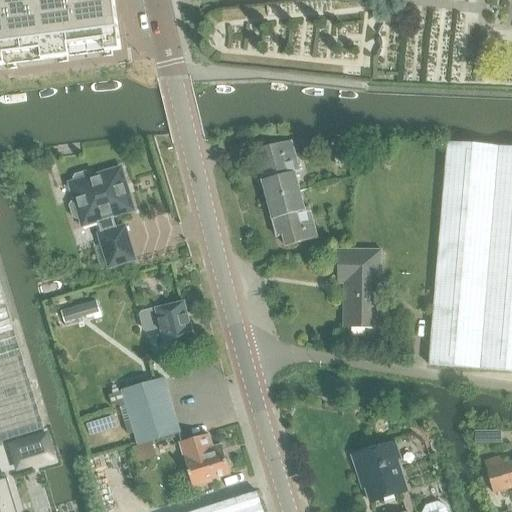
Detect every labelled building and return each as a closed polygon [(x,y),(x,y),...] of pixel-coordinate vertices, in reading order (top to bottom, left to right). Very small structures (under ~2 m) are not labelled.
[(0,0),(0,55),(116,41),(119,40),(113,0),(0,0)] [(263,162),(257,164),(267,201),(299,192),(295,176),(300,174),(292,142),(260,150),(263,162)] [(428,366),(479,370),(511,372),(511,148),(446,143),(428,366)] [(125,185),(120,169),(91,177),(89,171),(72,176),(74,182),(69,184),(74,201),(68,203),(73,220),(79,218),(81,226),(96,221),(100,234),(99,234),(109,267),(134,260),(124,227),(116,229),(112,217),(133,211),(128,194),(126,195),(124,186),(125,185)] [(285,247),(317,238),(309,208),(304,209),(299,192),(267,201),(277,237),(282,235),(285,247)] [(380,329),(381,251),(338,251),(337,284),(347,284),(347,328),(380,329)] [(0,442),(43,429),(0,286),(0,442)] [(97,302),(62,312),(65,323),(100,313),(97,302)] [(148,332),(160,329),(165,349),(167,356),(183,352),(181,346),(196,342),(192,325),(190,326),(184,303),(155,310),(155,311),(144,313),(141,316),(145,331),(148,332)] [(134,433),(138,445),(179,432),(163,379),(122,391),(123,393),(117,394),(120,406),(125,424),(131,422),(134,433)] [(117,394),(109,397),(112,408),(120,406),(117,394)] [(131,422),(125,424),(129,435),(134,433),(131,422)] [(503,441),(503,431),(477,430),(476,440),(503,441)] [(405,458),(423,450),(416,432),(397,440),(405,458)] [(46,436),(30,441),(36,463),(52,458),(46,436)] [(230,476),(227,468),(229,467),(227,460),(225,460),(221,446),(212,449),(208,436),(180,444),(193,488),(212,483),(212,481),(230,476)] [(151,442),(132,448),(137,463),(156,457),(151,442)] [(407,492),(391,444),(352,456),(359,477),(364,475),(368,486),(365,486),(371,503),(407,492)] [(511,462),(506,464),(504,458),(484,463),(493,495),(511,489),(511,462)] [(0,511),(16,511),(7,479),(0,480),(0,511)] [(199,511),(263,511),(258,493),(199,511)] [(426,507),(423,511),(447,511),(446,507),(437,503),(426,507)]
